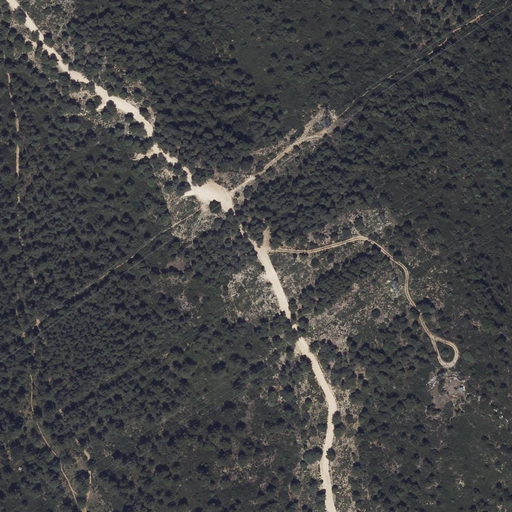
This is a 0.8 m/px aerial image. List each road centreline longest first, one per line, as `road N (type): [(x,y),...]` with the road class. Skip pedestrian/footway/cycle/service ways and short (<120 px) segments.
road 1 (track): [(337,511),(323,465),(325,383),(255,242),(127,110),(58,62),(3,0)]
road 2 (track): [(258,248),(372,241),(407,272),(408,295),(440,363),(457,351),(437,338)]
